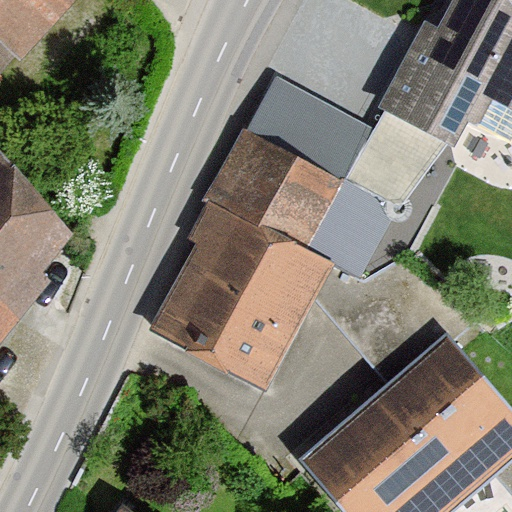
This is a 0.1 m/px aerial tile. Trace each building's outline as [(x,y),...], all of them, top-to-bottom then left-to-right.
[(0,0),(0,97),(3,100),(93,0),(0,0)] [(511,156),(511,0),(463,0),(451,28),(432,19),(385,105),(511,157),(511,156)] [(380,126),(275,78),(158,335),(284,391),(341,265),(369,278),(404,200),(356,178),(380,126)] [(0,357),(96,230),(0,143),(0,357)] [(511,387),(462,331),(314,461),(359,511),(463,511),(511,469),(511,387)]
